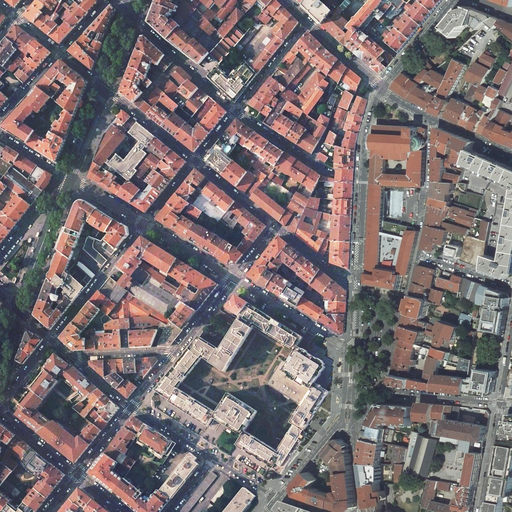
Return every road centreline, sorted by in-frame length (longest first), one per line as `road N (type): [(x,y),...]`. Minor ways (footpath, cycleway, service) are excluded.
road 1 (residential): [(144,223),(52,340)]
road 2 (residential): [(236,111),(132,16)]
road 3 (residential): [(418,254),(386,391)]
road 4 (secondary): [(19,308),(69,178)]
road 5 (residential): [(432,119),(432,183),(418,254)]
road 6 (residential): [(234,278),(347,349)]
